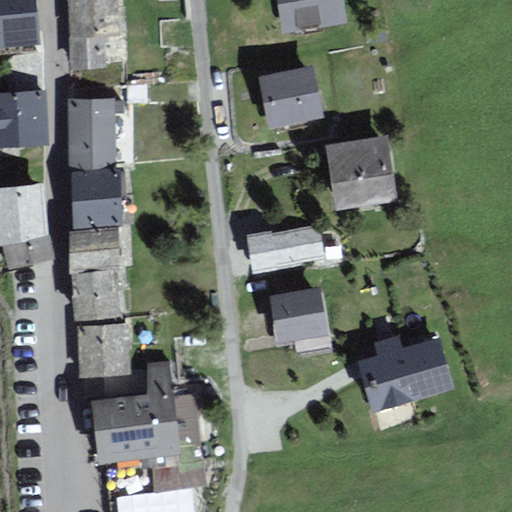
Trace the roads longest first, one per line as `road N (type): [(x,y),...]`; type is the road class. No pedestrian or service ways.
road 1 (residential): [(193,0),(240,430),(232,511)]
road 2 (tertiary): [(58,0),(76,511)]
